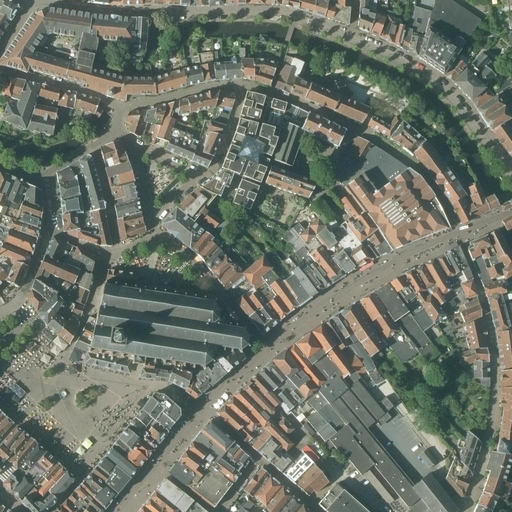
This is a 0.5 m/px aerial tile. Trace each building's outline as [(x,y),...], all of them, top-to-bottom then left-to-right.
[(0,15),(11,21),(19,9),(18,5),(9,0),(5,0),(1,8),(0,7),(0,15)] [(281,0),(282,6),(298,10),(298,0),(281,0)] [(298,0),(298,10),(314,14),(315,7),(315,3),(315,0),(298,0)] [(315,7),(314,14),(324,18),(328,2),(327,0),(315,0),(315,3),(315,7)] [(327,0),(328,2),(324,18),(335,21),(348,25),(348,24),(350,0),(327,0)] [(360,0),(360,9),(357,28),(369,33),(370,33),(376,11),(376,10),(377,1),(370,1),(369,0),(360,0)] [(435,0),(432,12),(425,37),(418,58),(444,75),(481,21),(451,0),(450,0),(435,0)] [(376,11),(370,33),(379,37),(386,17),(387,11),(388,6),(382,5),(381,10),(376,10),(376,11)] [(432,12),(414,7),(413,21),(412,29),(411,33),(411,38),(409,52),(418,58),(425,37),(432,12)] [(27,72),(28,69),(30,70),(86,85),(91,69),(98,44),(97,41),(133,44),(132,50),(132,51),(133,53),(134,55),(136,56),(137,56),(139,57),(140,56),(141,56),(143,55),(144,54),(145,53),(145,51),(146,44),(147,37),(149,37),(150,22),(149,21),(148,21),(148,20),(148,19),(135,18),(135,19),(134,19),(117,18),(116,17),(115,17),(115,18),(110,17),(108,17),(104,17),(91,16),(89,15),(89,16),(84,15),(84,14),(82,14),(82,15),(77,14),(75,13),(75,14),(70,13),(68,12),(68,13),(63,12),(61,11),(61,12),(56,11),(54,11),(49,10),(49,9),(48,9),(48,10),(33,15),(32,16),(33,16),(30,20),(29,21),(26,25),(25,26),(22,31),(22,30),(21,32),(22,32),(19,36),(18,36),(17,37),(18,38),(15,42),(15,41),(14,43),(11,47),(10,48),(8,52),(7,52),(6,54),(4,58),(3,58),(2,59),(3,59),(0,63),(0,65),(26,73),(25,73),(27,73),(27,72)] [(386,17),(379,37),(393,44),(394,44),(400,21),(394,19),(396,14),(387,11),(386,17)] [(0,32),(2,34),(11,21),(0,15),(0,32)] [(400,21),(394,44),(400,48),(405,29),(406,29),(406,28),(402,27),(403,20),(400,19),(400,21)] [(408,52),(409,52),(411,38),(411,33),(412,29),(413,21),(410,20),(409,30),(406,29),(405,29),(400,48),(408,52)] [(484,30),(489,35),(493,32),(487,26),(484,30)] [(298,49),(288,46),(286,53),(296,55),(298,49)] [(240,49),(240,58),(242,79),(254,81),(253,60),(252,60),(244,60),(244,58),(245,58),(245,49),(240,49)] [(198,54),(198,57),(199,63),(200,67),(203,83),(215,81),(213,65),(212,52),(198,54)] [(223,72),(222,64),(216,65),(216,62),(218,62),(217,52),(212,52),(213,65),(215,81),(225,80),(224,71),(223,72)] [(502,92),(502,91),(502,92),(507,88),(511,85),(511,77),(497,89),(498,89),(491,94),(485,86),(496,76),(488,68),(490,66),(490,67),(493,64),(490,62),(490,61),(482,53),(466,70),(454,83),(472,101),(477,110),(497,96),(502,92)] [(298,80),(310,84),(311,84),(313,78),(309,76),(307,80),(301,78),(306,65),(302,63),(302,64),(291,59),(291,58),(285,56),(282,65),(283,66),(276,86),(277,89),(290,94),(295,81),(297,82),(298,80)] [(229,80),(242,79),(240,58),(238,58),(238,63),(222,64),(223,72),(224,71),(225,80),(229,80)] [(263,61),(253,60),(254,81),(270,86),(278,60),(271,58),(270,63),(263,61)] [(457,58),(444,75),(453,81),(467,66),(457,58)] [(186,87),(203,83),(200,67),(183,70),(186,87)] [(125,102),(125,101),(126,94),(121,93),(125,78),(124,78),(117,76),(91,69),(86,85),(85,88),(88,89),(106,96),(107,97),(125,102)] [(183,70),(153,79),(156,95),(186,87),(183,70)] [(58,102),(60,90),(43,85),(26,82),(8,78),(5,86),(2,94),(11,98),(18,101),(16,107),(7,104),(1,121),(26,130),(38,96),(58,102)] [(144,95),(156,95),(153,79),(153,78),(125,78),(121,93),(126,94),(125,101),(132,100),(132,97),(144,98),(144,95)] [(297,82),(295,81),(290,94),(304,99),(310,84),(298,80),(297,82)] [(311,84),(310,84),(304,99),(315,103),(314,105),(320,108),(321,105),(333,111),(354,119),(362,123),(370,110),(366,108),(357,103),(340,97),(344,87),(328,80),(324,90),(311,84)] [(77,93),(60,90),(58,102),(59,102),(58,106),(73,109),(74,109),(85,112),(87,96),(77,93)] [(511,103),(504,106),(501,100),(506,97),(502,92),(502,91),(502,92),(497,96),(477,110),(482,117),(483,119),(492,131),(511,118),(511,103)] [(219,92),(197,97),(200,111),(215,108),(215,107),(215,106),(219,92)] [(223,107),(227,92),(219,92),(215,106),(215,107),(215,108),(222,110),(223,107)] [(261,96),(247,92),(242,107),(237,127),(234,134),(230,145),(225,160),(221,169),(234,174),(242,177),(232,204),(250,211),(265,171),(268,161),(268,160),(269,160),(269,159),(270,159),(270,158),(270,157),(271,153),(286,104),(271,99),(269,107),(266,106),(257,136),(254,135),(262,106),(258,104),(261,96)] [(237,93),(227,92),(223,107),(232,109),(237,93)] [(94,115),(98,118),(99,119),(103,112),(96,110),(100,100),(87,96),(85,112),(94,115)] [(197,97),(187,99),(190,113),(200,111),(197,97)] [(187,99),(179,101),(178,114),(178,116),(190,113),(187,99)] [(167,104),(163,117),(171,119),(172,113),(178,114),(179,101),(167,104)] [(167,104),(157,106),(152,124),(156,125),(150,143),(153,145),(156,138),(157,138),(163,117),(167,104)] [(265,184),(308,199),(316,183),(289,174),(291,167),(292,167),(297,152),(304,131),(336,146),(338,147),(345,131),(308,113),(308,114),(286,104),(271,153),(275,154),(272,161),(272,160),(272,161),(271,161),(271,162),(268,161),(265,171),(268,172),(265,184)] [(35,105),(27,130),(54,136),(57,120),(58,120),(59,115),(57,115),(57,110),(35,105)] [(148,108),(147,110),(143,122),(138,136),(142,138),(147,123),(152,124),(157,106),(148,108)] [(143,122),(147,110),(129,112),(125,122),(132,125),(129,132),(138,137),(138,136),(143,122)] [(214,113),(213,117),(228,121),(228,119),(221,117),(221,115),(214,113)] [(391,139),(400,126),(396,123),(397,121),(396,120),(390,127),(373,116),(367,126),(391,139)] [(171,119),(163,117),(157,138),(168,143),(169,143),(174,130),(177,121),(171,119)] [(223,126),(226,126),(228,121),(213,117),(212,118),(211,122),(223,126)] [(511,118),(492,131),(509,154),(511,152),(511,118)] [(226,126),(223,126),(211,122),(210,122),(206,121),(205,120),(202,130),(222,136),(226,126)] [(412,156),(414,155),(413,154),(426,142),(425,142),(402,122),(400,126),(391,139),(408,153),(412,156)] [(185,133),(176,155),(178,156),(184,158),(191,139),(192,136),(192,131),(186,128),(185,133)] [(71,139),(77,135),(73,129),(67,132),(71,139)] [(185,133),(174,130),(169,143),(168,143),(165,150),(170,152),(176,155),(185,133)] [(198,142),(195,151),(213,156),(215,152),(222,136),(202,130),(198,142)] [(191,139),(184,158),(192,162),(195,151),(198,142),(200,135),(193,133),(192,136),(191,139)] [(377,231),(390,252),(406,245),(450,228),(440,206),(431,192),(420,179),(415,174),(410,171),(396,160),(380,150),(372,145),(358,137),(349,152),(334,175),(352,197),(360,207),(371,221),(377,230),(377,231)] [(105,164),(106,169),(128,162),(125,153),(120,141),(104,146),(104,147),(100,148),(101,152),(105,164)] [(413,154),(414,155),(432,180),(447,170),(438,157),(434,152),(430,148),(426,142),(413,154)] [(195,151),(192,162),(207,168),(213,156),(195,151)] [(91,157),(87,156),(77,162),(82,173),(80,175),(74,177),(76,180),(59,186),(61,200),(63,223),(64,232),(67,231),(68,235),(71,236),(72,233),(72,230),(76,230),(76,232),(91,234),(91,236),(99,236),(100,246),(112,247),(112,246),(111,244),(110,241),(108,231),(107,223),(104,210),(105,210),(101,192),(96,173),(91,158),(91,157)] [(82,173),(77,162),(57,173),(59,186),(76,180),(74,177),(80,175),(82,173)] [(134,182),(128,162),(106,169),(111,188),(134,182)] [(213,176),(206,181),(198,187),(197,188),(210,195),(215,197),(216,196),(220,197),(224,187),(228,189),(234,174),(221,169),(218,172),(213,176)] [(447,170),(432,180),(441,191),(455,181),(447,170)] [(0,189),(0,217),(1,215),(5,207),(4,207),(6,201),(16,179),(6,175),(0,189)] [(11,203),(9,209),(17,211),(20,202),(27,184),(16,179),(6,201),(11,203)] [(455,181),(441,191),(451,205),(461,199),(466,197),(455,181)] [(138,200),(134,182),(111,188),(114,201),(123,199),(125,205),(138,200)] [(27,184),(20,202),(43,208),(42,202),(42,191),(27,184)] [(499,206),(494,196),(485,201),(478,184),(468,188),(471,196),(469,196),(472,205),(466,208),(472,220),(499,206)] [(185,216),(197,226),(198,225),(197,225),(201,221),(197,219),(201,214),(204,217),(208,212),(205,210),(215,197),(210,195),(197,188),(177,207),(176,208),(185,216)] [(380,257),(390,252),(377,231),(377,230),(371,221),(360,207),(352,197),(342,204),(351,217),(344,223),(345,225),(346,226),(372,261),(372,260),(380,257)] [(114,201),(117,220),(129,216),(141,213),(138,200),(125,205),(123,199),(114,201)] [(461,199),(451,205),(452,206),(461,225),(472,221),(472,220),(466,208),(461,199)] [(501,206),(500,206),(501,207),(502,209),(502,211),(503,212),(504,211),(506,210),(507,210),(510,208),(511,207),(511,199),(511,200),(510,201),(507,203),(505,204),(504,204),(501,206)] [(17,211),(41,220),(43,208),(20,202),(17,211)] [(372,261),(346,226),(345,225),(344,223),(339,226),(333,218),(333,217),(320,202),(311,210),(317,217),(318,218),(357,269),(372,261)] [(17,211),(9,209),(5,207),(1,215),(39,229),(41,220),(17,211)] [(202,230),(197,226),(185,216),(176,208),(175,208),(174,209),(175,209),(161,225),(167,230),(167,231),(168,232),(168,231),(182,243),(183,244),(189,249),(203,231),(202,230)] [(221,221),(221,220),(209,212),(203,220),(215,229),(221,221)] [(118,228),(121,242),(132,239),(140,234),(146,232),(144,223),(141,213),(129,216),(117,220),(118,228)] [(37,239),(39,229),(1,215),(0,217),(0,224),(10,229),(26,235),(37,239)] [(503,221),(502,222),(503,223),(504,226),(505,227),(507,231),(511,228),(511,216),(510,218),(509,218),(507,220),(506,220),(503,221)] [(223,218),(221,221),(215,229),(223,235),(231,224),(223,218)] [(313,236),(344,276),(357,269),(318,218),(308,226),(309,227),(305,231),(311,238),(313,236)] [(189,249),(198,256),(216,235),(217,234),(204,223),(201,227),(198,225),(197,226),(202,230),(203,231),(189,249)] [(316,264),(332,284),(344,276),(313,236),(311,238),(305,231),(298,223),(281,237),(294,252),(302,260),(306,257),(313,265),(315,263),(316,264)] [(0,241),(4,244),(18,250),(32,256),(33,250),(37,238),(26,235),(10,229),(0,224),(0,241)] [(72,233),(71,236),(78,238),(100,246),(99,236),(91,236),(91,234),(76,232),(76,230),(72,230),(72,233)] [(504,240),(499,231),(498,230),(490,234),(487,235),(499,259),(501,265),(499,265),(501,271),(511,264),(511,249),(509,251),(504,240)] [(224,242),(216,235),(198,256),(204,263),(224,242)] [(487,269),(477,272),(482,286),(483,286),(493,283),(492,279),(496,278),(502,277),(503,276),(501,271),(499,265),(501,265),(499,259),(487,235),(469,243),(470,246),(469,246),(468,246),(468,247),(467,247),(467,248),(467,249),(467,250),(468,250),(473,264),(476,270),(486,266),(483,260),(488,258),(491,267),(487,269)] [(64,265),(78,270),(81,262),(76,260),(76,259),(73,257),(68,255),(70,251),(71,249),(72,250),(73,250),(75,247),(65,243),(56,238),(53,237),(51,240),(50,243),(46,253),(44,257),(64,265)] [(0,253),(15,262),(15,263),(27,268),(32,256),(18,250),(4,244),(0,241),(0,253)] [(211,271),(225,256),(231,249),(224,242),(204,263),(211,271)] [(459,247),(451,251),(461,272),(466,282),(472,280),(470,272),(459,247)] [(84,272),(85,273),(94,277),(97,269),(98,261),(91,257),(77,248),(75,254),(73,257),(76,259),(76,260),(81,262),(78,270),(80,271),(81,271),(84,272)] [(226,291),(226,290),(231,286),(243,277),(241,275),(250,268),(231,249),(225,256),(233,264),(218,279),(218,280),(226,291)] [(451,251),(443,254),(455,275),(461,272),(451,251)] [(286,256),(288,257),(296,267),(295,267),(305,279),(317,294),(324,290),(301,261),(302,260),(294,252),(289,256),(288,254),(286,256)] [(0,268),(8,277),(5,280),(6,281),(5,282),(19,289),(25,275),(27,268),(15,263),(15,262),(0,253),(0,268)] [(443,254),(433,260),(451,290),(452,290),(454,288),(455,290),(458,288),(457,286),(460,285),(455,275),(443,254)] [(279,321),(289,313),(299,307),(287,291),(279,279),(279,280),(270,269),(272,269),(265,261),(267,259),(265,255),(250,268),(241,275),(243,277),(231,286),(226,290),(228,292),(228,293),(235,288),(237,286),(245,279),(258,295),(279,321)] [(218,279),(233,264),(225,256),(211,271),(218,279)] [(272,268),(272,269),(270,269),(279,280),(279,279),(287,291),(299,307),(310,299),(302,289),(282,263),(277,256),(269,263),(272,268)] [(35,280),(44,286),(50,274),(74,285),(80,271),(78,270),(64,265),(44,257),(35,279),(35,280)] [(310,299),(317,294),(305,279),(295,267),(296,267),(288,257),(282,263),(302,289),(310,299)] [(301,261),(324,290),(331,284),(332,284),(316,264),(315,263),(313,265),(306,257),(302,260),(301,261)] [(451,290),(433,260),(422,265),(435,287),(446,301),(447,303),(451,309),(463,304),(469,302),(467,299),(466,297),(461,286),(458,288),(455,290),(454,288),(452,290),(451,290)] [(498,282),(503,281),(504,286),(508,285),(506,279),(511,275),(511,264),(501,271),(503,276),(502,277),(496,278),(498,282)] [(437,307),(438,306),(439,308),(447,303),(446,301),(435,287),(422,265),(413,270),(425,290),(437,307)] [(153,362),(155,362),(156,359),(162,360),(163,362),(163,364),(165,364),(165,361),(173,362),(173,365),(174,365),(175,362),(183,363),(182,367),(184,367),(185,364),(192,365),(192,368),(194,369),(194,365),(203,367),(207,364),(210,361),(212,363),(213,361),(211,359),(211,357),(212,351),(216,351),(216,347),(224,348),(223,351),(225,351),(225,348),(231,349),(231,352),(232,353),(233,350),(239,351),(240,354),(242,353),(241,351),(246,347),(249,348),(250,346),(248,345),(248,338),(251,338),(250,336),(248,336),(244,331),(246,329),(244,328),(243,326),(239,321),(227,306),(222,305),(221,310),(219,310),(214,304),(216,301),(214,301),(215,299),(210,297),(206,296),(183,291),(156,287),(155,286),(145,284),(145,285),(144,286),(145,286),(145,289),(144,288),(144,291),(136,290),(137,284),(138,275),(129,273),(119,272),(109,270),(108,271),(106,282),(105,282),(104,283),(104,285),(102,285),(102,287),(103,287),(100,301),(96,319),(96,320),(90,345),(89,348),(88,348),(87,350),(89,350),(88,352),(87,352),(85,363),(85,364),(86,363),(91,364),(90,365),(92,365),(92,364),(97,365),(97,366),(98,367),(98,366),(103,367),(103,368),(104,368),(104,367),(110,368),(109,369),(110,369),(111,369),(116,370),(116,371),(117,371),(117,370),(122,371),(122,372),(123,372),(123,371),(129,373),(128,373),(129,374),(130,373),(132,364),(144,366),(144,361),(145,361),(146,358),(154,359),(153,362)] [(413,270),(402,276),(416,298),(433,323),(444,315),(439,308),(438,306),(437,307),(425,290),(413,270)] [(79,287),(81,288),(89,292),(89,291),(90,289),(94,277),(85,273),(79,287)] [(416,298),(402,276),(387,284),(399,300),(413,319),(423,332),(434,324),(433,323),(416,298)] [(237,286),(249,302),(271,328),(279,321),(258,295),(245,279),(237,286)] [(57,293),(56,293),(44,286),(35,280),(31,289),(40,296),(47,303),(57,293)] [(460,285),(461,286),(466,297),(467,299),(477,296),(472,280),(466,282),(460,285)] [(503,281),(483,286),(486,297),(506,292),(504,286),(503,281)] [(64,283),(56,293),(57,293),(47,303),(37,313),(44,322),(46,324),(47,326),(56,315),(62,308),(65,303),(71,297),(66,292),(67,290),(72,294),(76,288),(74,287),(73,288),(71,286),(64,283)] [(399,300),(387,284),(373,292),(387,311),(386,312),(394,322),(400,330),(407,339),(418,352),(427,364),(439,354),(423,332),(413,319),(399,300)] [(262,335),(271,328),(249,302),(237,286),(235,288),(239,293),(233,298),(237,303),(249,319),(252,323),(255,326),(262,335)] [(85,304),(89,292),(81,288),(76,302),(85,305),(85,304)] [(228,293),(233,298),(239,293),(235,288),(228,293)] [(31,289),(28,300),(37,312),(37,313),(47,303),(40,296),(31,289)] [(373,292),(358,301),(369,318),(385,341),(387,345),(393,352),(402,365),(418,352),(407,339),(400,330),(394,322),(386,312),(387,311),(373,292)] [(487,300),(489,308),(505,305),(503,301),(511,299),(511,294),(487,300)] [(463,304),(466,310),(479,305),(477,299),(469,302),(463,304)] [(369,318),(358,301),(353,305),(362,318),(380,344),(383,348),(387,345),(385,341),(369,318)] [(56,315),(47,326),(49,328),(51,330),(58,335),(65,326),(64,326),(72,317),(71,316),(72,315),(73,313),(75,305),(70,303),(64,310),(62,308),(56,315)] [(489,308),(494,325),(509,321),(511,319),(511,309),(510,303),(505,305),(489,308)] [(75,305),(73,313),(81,316),(84,308),(75,305)] [(353,305),(339,313),(360,344),(361,343),(371,359),(374,362),(383,356),(379,351),(383,348),(380,344),(362,318),(353,305)] [(469,322),(481,316),(479,305),(466,310),(464,311),(469,322)] [(65,326),(58,335),(59,336),(61,338),(69,345),(77,331),(80,323),(79,322),(81,316),(73,313),(72,315),(71,316),(72,317),(64,326),(65,326)] [(360,344),(339,313),(330,319),(346,344),(363,366),(366,371),(368,374),(375,369),(372,364),(374,362),(371,359),(361,343),(360,344)] [(96,320),(96,319),(94,319),(89,317),(86,324),(80,335),(74,347),(87,352),(88,352),(89,350),(87,350),(88,348),(89,348),(90,345),(96,320)] [(463,326),(466,339),(475,336),(474,335),(484,332),(482,318),(463,326)] [(331,339),(340,351),(344,357),(348,361),(353,357),(360,367),(355,371),(359,376),(366,371),(363,366),(346,344),(330,319),(322,325),(331,339)] [(494,325),(496,333),(511,331),(511,325),(511,326),(509,321),(494,325)] [(322,325),(308,334),(315,344),(323,354),(323,355),(332,367),(346,384),(345,384),(356,397),(377,420),(376,421),(380,424),(389,416),(386,413),(393,406),(385,397),(379,402),(361,379),(359,377),(355,371),(360,367),(353,357),(348,361),(344,357),(340,351),(331,339),(322,325)] [(497,344),(511,342),(511,331),(496,333),(497,344)] [(474,349),(487,348),(487,347),(484,332),(474,335),(475,336),(466,339),(469,351),(474,349)] [(367,429),(376,421),(377,420),(356,397),(345,384),(346,384),(332,367),(323,355),(323,354),(315,344),(308,334),(294,345),(313,367),(350,411),(366,430),(367,429)] [(511,342),(497,344),(499,354),(511,352),(511,342)] [(313,367),(294,345),(285,352),(305,377),(337,415),(343,422),(346,425),(346,426),(376,463),(372,467),(373,468),(374,467),(377,470),(381,475),(385,480),(388,484),(389,485),(393,489),(397,494),(401,500),(402,500),(411,511),(412,511),(417,508),(423,501),(412,488),(415,486),(393,460),(367,429),(366,430),(350,411),(313,367)] [(216,347),(216,351),(215,353),(217,353),(217,359),(215,359),(217,364),(219,366),(219,367),(226,374),(232,369),(222,358),(224,357),(225,351),(223,351),(224,348),(216,347)] [(245,358),(242,354),(242,353),(240,354),(239,351),(233,350),(232,353),(231,352),(231,349),(225,348),(225,351),(224,357),(222,358),(232,369),(245,358)] [(464,366),(473,362),(476,361),(489,363),(487,348),(474,349),(469,351),(456,355),(464,366)] [(215,353),(216,351),(212,351),(211,357),(211,359),(213,361),(212,363),(210,361),(207,364),(203,367),(204,370),(201,373),(205,376),(204,377),(203,378),(211,386),(212,387),(226,374),(219,367),(219,366),(217,364),(215,359),(217,359),(217,353),(215,353)] [(305,377),(285,352),(272,361),(287,379),(302,396),(314,409),(326,422),(333,429),(343,422),(337,415),(305,377)] [(511,352),(499,354),(500,362),(511,360),(511,352)] [(169,382),(171,372),(153,370),(154,364),(155,364),(155,362),(153,362),(154,359),(146,358),(145,361),(144,361),(144,366),(143,366),(143,368),(141,368),(140,372),(139,378),(154,380),(154,381),(168,383),(168,382),(169,382)] [(511,360),(500,362),(501,371),(511,370),(511,360)] [(336,433),(336,432),(333,429),(326,422),(314,409),(302,396),(287,379),(272,361),(265,368),(287,394),(297,405),(315,425),(328,440),(336,433)] [(489,371),(489,363),(476,361),(473,362),(474,371),(489,371)] [(187,371),(191,372),(192,368),(192,365),(185,364),(184,367),(184,369),(187,371)] [(172,368),(171,372),(169,382),(185,390),(186,391),(191,378),(190,373),(172,368)] [(325,442),(328,440),(315,425),(297,405),(287,394),(265,368),(257,375),(280,401),(281,401),(291,413),(296,419),(301,414),(325,442)] [(511,370),(501,371),(500,371),(500,388),(511,388),(511,370)] [(490,387),(489,371),(474,371),(474,379),(482,379),(482,385),(490,387)] [(288,415),(291,413),(281,401),(280,401),(257,375),(253,377),(249,381),(263,396),(263,397),(276,411),(280,407),(288,415)] [(204,377),(193,379),(196,382),(195,384),(195,385),(196,387),(200,394),(201,395),(211,386),(203,378),(204,377)] [(201,395),(200,394),(196,387),(195,385),(195,384),(196,382),(193,379),(191,378),(186,391),(185,390),(185,392),(195,399),(201,395)] [(263,396),(249,381),(241,389),(265,414),(271,421),(285,436),(293,430),(290,426),(291,426),(289,423),(288,423),(276,411),(263,397),(263,396)] [(511,388),(500,388),(500,397),(511,398),(511,388)] [(241,389),(233,397),(253,419),(271,437),(280,446),(286,452),(293,445),(286,437),(271,421),(265,414),(241,389)] [(153,394),(150,398),(164,410),(155,421),(168,432),(180,416),(180,410),(174,405),(163,395),(154,394),(153,394)] [(240,436),(256,452),(271,437),(253,419),(233,397),(229,401),(216,413),(237,432),(240,436)] [(499,407),(503,407),(511,408),(511,398),(500,397),(499,407)] [(150,398),(142,410),(152,419),(155,421),(164,410),(150,398)] [(418,405),(422,410),(430,403),(426,398),(418,405)] [(458,411),(462,407),(458,402),(454,406),(458,411)] [(511,408),(503,407),(503,415),(502,421),(511,422),(511,408)] [(135,418),(135,419),(145,428),(145,427),(152,419),(142,410),(135,418)] [(0,424),(0,438),(2,437),(2,436),(7,430),(13,424),(6,418),(0,424)] [(135,419),(127,428),(140,439),(140,440),(153,451),(158,444),(143,431),(145,428),(135,419)] [(145,428),(143,431),(158,444),(168,432),(155,421),(152,419),(145,427),(145,428)] [(231,456),(239,447),(210,421),(200,432),(224,452),(231,456)] [(511,433),(511,422),(502,421),(500,431),(511,433)] [(361,475),(363,474),(372,467),(376,463),(346,426),(346,425),(338,431),(336,432),(336,433),(328,440),(329,441),(334,446),(337,450),(343,457),(345,456),(361,475)] [(17,427),(9,436),(3,443),(10,450),(24,433),(23,432),(17,427)] [(118,439),(131,451),(133,448),(146,459),(153,451),(140,440),(140,439),(127,428),(126,429),(119,437),(120,438),(118,439)] [(468,432),(465,442),(479,455),(479,454),(481,444),(482,444),(468,431),(468,432)] [(511,433),(500,431),(498,441),(508,443),(511,443),(511,433)] [(199,433),(192,443),(216,461),(219,458),(222,461),(227,464),(232,457),(238,463),(245,454),(239,447),(231,456),(224,452),(200,432),(199,433)] [(0,473),(7,466),(8,465),(10,463),(17,456),(31,439),(30,439),(29,437),(24,433),(10,450),(3,443),(0,446),(0,473)] [(256,452),(271,464),(278,457),(279,457),(274,452),(280,446),(271,437),(256,452)] [(17,469),(24,462),(30,454),(38,445),(31,439),(17,456),(10,463),(17,469)] [(118,439),(112,448),(121,456),(124,458),(138,470),(146,459),(133,448),(131,451),(118,439)] [(300,450),(303,454),(291,465),(283,474),(295,485),(305,473),(313,465),(319,459),(326,453),(322,448),(322,447),(314,439),(306,446),(300,450)] [(472,474),(479,455),(465,442),(459,440),(457,447),(462,449),(458,460),(472,474)] [(334,446),(329,441),(324,445),(329,450),(334,446)] [(507,455),(507,454),(509,450),(509,447),(511,447),(511,443),(508,443),(498,441),(497,447),(495,453),(507,455)] [(202,459),(233,483),(240,474),(245,468),(251,460),(245,454),(238,463),(232,457),(227,464),(222,461),(219,458),(216,461),(192,443),(187,450),(197,457),(196,458),(200,461),(202,459)] [(17,476),(21,480),(24,477),(32,468),(32,469),(46,453),(46,452),(38,445),(30,454),(24,462),(17,469),(13,473),(17,476)] [(121,456),(112,448),(104,457),(96,467),(92,473),(104,484),(105,483),(117,494),(138,470),(124,458),(121,456)] [(429,469),(434,465),(437,463),(427,449),(419,455),(429,469)] [(197,457),(187,450),(178,462),(195,475),(186,486),(214,508),(233,483),(202,459),(200,461),(196,458),(197,457)] [(492,452),(489,461),(493,463),(493,466),(507,470),(511,455),(507,454),(507,455),(495,453),(492,452)] [(24,477),(34,486),(37,482),(41,477),(44,474),(57,462),(56,462),(46,453),(32,469),(32,468),(24,477)] [(280,458),(279,457),(278,457),(271,464),(273,466),(280,458)] [(472,474),(458,460),(455,457),(445,480),(461,497),(463,497),(472,474)] [(273,466),(283,474),(291,465),(285,459),(283,461),(280,458),(273,466)] [(505,477),(507,470),(493,466),(493,463),(489,461),(485,471),(489,472),(488,477),(503,482),(505,477)] [(41,486),(43,488),(45,486),(48,482),(62,467),(57,462),(44,474),(41,477),(37,482),(41,486)] [(195,475),(178,462),(169,474),(186,486),(195,475)] [(328,483),(313,465),(305,473),(295,485),(308,497),(313,492),(314,493),(315,494),(328,483)] [(38,492),(39,494),(43,497),(48,491),(57,483),(67,472),(62,467),(48,482),(45,486),(43,488),(38,492)] [(363,474),(367,479),(377,470),(374,467),(373,468),(372,467),(363,474)] [(252,498),(254,496),(270,476),(261,468),(255,476),(255,475),(254,477),(249,483),(248,484),(243,491),(252,498)] [(370,483),(381,475),(377,470),(367,479),(370,483)] [(75,480),(67,472),(57,483),(48,491),(57,500),(62,496),(75,480)] [(3,484),(11,491),(21,480),(17,476),(13,473),(3,484)] [(97,493),(104,484),(92,473),(84,482),(97,493)] [(429,474),(415,486),(412,488),(423,501),(432,511),(455,511),(458,510),(429,474)] [(385,480),(381,475),(370,483),(374,488),(385,480)] [(254,496),(266,507),(282,487),(270,476),(254,496)] [(20,500),(34,486),(24,477),(21,480),(11,491),(12,492),(20,500)] [(488,477),(482,492),(501,500),(505,502),(508,495),(509,495),(509,494),(508,494),(511,486),(511,479),(505,477),(503,482),(488,477)] [(180,511),(205,511),(196,504),(184,494),(165,479),(155,491),(172,505),(178,510),(180,511)] [(378,493),(389,485),(388,484),(385,480),(374,488),(378,493)] [(84,482),(80,486),(93,499),(98,494),(97,493),(84,482)] [(104,510),(117,494),(105,483),(104,484),(97,493),(98,494),(93,499),(104,510)] [(318,505),(325,511),(366,511),(336,484),(318,505)] [(378,493),(382,498),(393,489),(389,485),(378,493)] [(43,488),(41,486),(38,489),(39,490),(37,492),(34,488),(27,495),(27,496),(22,501),(31,511),(45,511),(57,500),(48,491),(43,497),(39,494),(38,492),(43,488)] [(102,511),(104,510),(93,499),(80,486),(75,492),(95,511),(102,511)] [(263,511),(264,511),(278,511),(292,497),(282,487),(266,507),(263,511)] [(386,503),(397,494),(393,489),(382,498),(386,503)] [(164,511),(177,511),(178,510),(172,505),(155,491),(149,499),(164,511)] [(67,500),(79,511),(95,511),(75,492),(67,500)] [(497,508),(501,500),(482,492),(477,505),(491,511),(494,506),(497,508)] [(387,503),(392,510),(393,511),(394,511),(411,511),(402,500),(401,500),(397,494),(386,503),(387,503)] [(297,511),(302,506),(292,497),(278,511),(297,511)] [(164,511),(149,499),(137,511),(164,511)] [(79,511),(67,500),(63,505),(60,508),(63,511),(79,511)] [(249,500),(242,508),(247,511),(254,504),(249,500)] [(423,501),(417,508),(412,511),(432,511),(423,501)]
